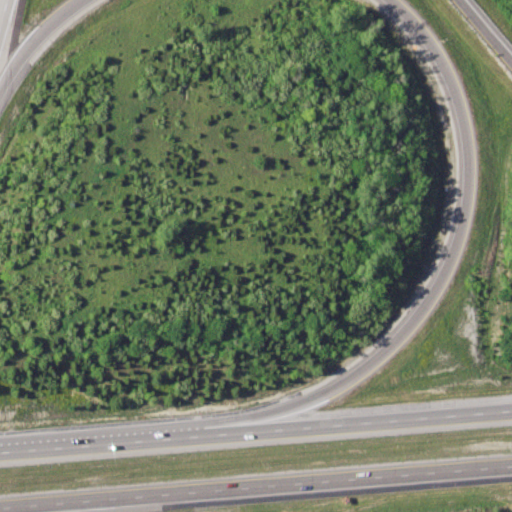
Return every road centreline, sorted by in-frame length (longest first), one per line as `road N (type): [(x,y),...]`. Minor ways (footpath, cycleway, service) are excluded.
road 1 (motorway): [(0,74),(71,0),(413,19),(443,63),(471,158),(468,202),(435,289),(369,366),(317,401),(240,433)]
road 2 (motorway): [(25,505),(511,465)]
road 3 (motorway): [(511,410),(240,433)]
road 4 (motorway): [(240,433),(0,452)]
